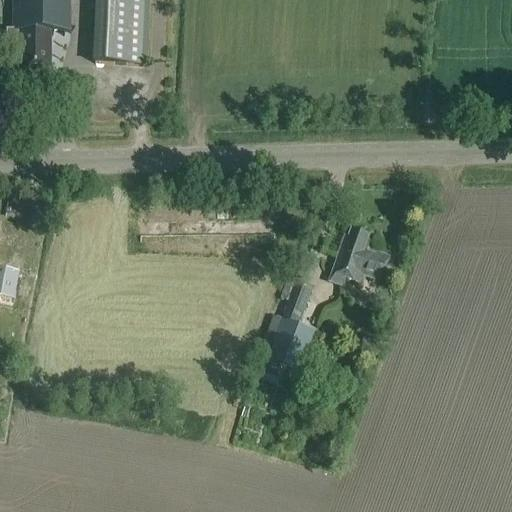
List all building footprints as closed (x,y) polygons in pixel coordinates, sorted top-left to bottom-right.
[(4,34),(4,56),(17,56),(17,70),(48,70),(48,34),(69,34),(69,0),(10,0),(11,34),(4,34)] [(93,0),(91,66),(144,68),(146,68),(148,0),(93,0)] [(344,239),(327,286),(343,291),(346,282),(357,286),(360,279),(372,283),(372,285),(378,287),(388,260),(375,256),(374,257),(362,253),(367,238),(350,233),(347,240),(344,239)] [(17,273),(0,269),(0,296),(12,299),(17,273)] [(287,303),(280,322),(296,328),(310,289),(286,280),(278,300),(287,303)] [(296,328),(280,322),(265,364),(298,377),(313,335),(296,328)]
